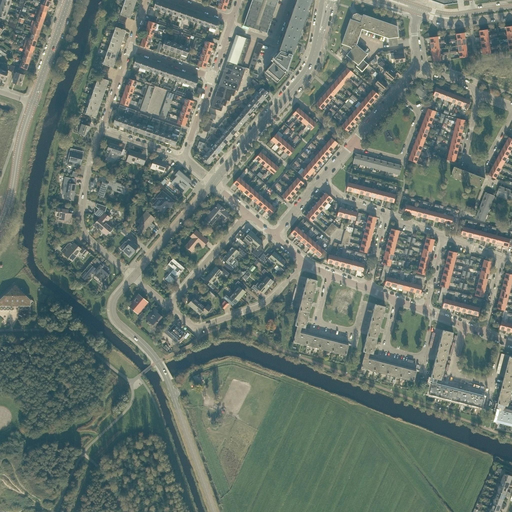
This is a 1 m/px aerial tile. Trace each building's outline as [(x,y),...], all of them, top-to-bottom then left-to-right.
[(163,2),(160,1),(156,0),(154,8),(160,10),(163,2)] [(276,7),(255,0),(251,0),(243,25),(267,33),(276,7)] [(310,0),(297,0),(280,50),(286,52),(291,54),(310,0)] [(132,12),(135,6),(124,2),(122,8),(132,12)] [(169,4),(167,4),(163,2),(160,10),(166,12),(169,4)] [(225,11),(227,4),(219,2),(217,8),(225,11)] [(0,10),(7,13),(9,7),(1,4),(0,6),(0,10)] [(47,13),(48,7),(41,4),(39,10),(47,13)] [(175,6),(173,6),(169,4),(166,12),(172,14),(175,6)] [(181,9),(179,8),(175,6),(172,14),(178,16),(181,9)] [(130,18),(132,12),(122,8),(120,15),(121,15),(127,17),(130,18)] [(45,18),(47,13),(39,10),(37,9),(35,15),(37,16),(45,18)] [(187,11),(185,10),(181,9),(178,16),(185,19),(187,11)] [(193,13),(191,12),(187,11),(185,19),(191,21),(193,13)] [(200,15),(197,14),(193,13),(191,21),(197,23),(200,15)] [(352,18),(351,20),(350,19),(342,43),(343,44),(342,48),(347,53),(348,53),(347,55),(358,64),(356,66),(362,71),(368,64),(362,59),(367,54),(356,45),(361,28),(388,38),(389,46),(398,45),(396,37),(398,37),(396,26),(363,15),(363,16),(362,15),(359,14),(358,14),(358,13),(357,13),(356,13),(355,13),(354,13),(354,14),(353,14),(352,15),(352,16),(352,17),(352,18)] [(206,17),(204,16),(200,15),(197,23),(203,25),(206,17)] [(45,18),(37,16),(37,18),(34,17),(33,21),(35,21),(43,24),(45,18)] [(212,19),(210,19),(206,17),(203,25),(209,27),(212,19)] [(218,22),(216,21),(212,19),(209,27),(216,29),(218,22)] [(43,24),(35,21),(33,21),(31,26),(41,30),(43,24)] [(155,30),(157,23),(149,21),(147,27),(155,30)] [(39,35),(41,30),(31,26),(29,32),(32,33),(39,35)] [(123,29),(116,27),(114,33),(124,37),(126,30),(123,29)] [(152,36),(155,30),(147,27),(145,33),(152,36)] [(37,41),(39,35),(32,33),(30,38),(37,41)] [(122,43),(124,37),(114,33),(111,39),(122,43)] [(150,42),(152,36),(145,33),(142,39),(150,42)] [(237,65),(238,62),(239,59),(239,57),(240,54),(241,51),(242,49),(243,46),(244,44),(245,41),(246,38),(236,35),(227,61),(237,65)] [(37,41),(30,38),(27,38),(25,43),(28,44),(35,47),(37,41)] [(119,49),(122,43),(111,39),(109,46),(119,49)] [(148,48),(150,42),(142,39),(140,46),(148,48)] [(171,42),(165,40),(162,48),(168,50),(171,42)] [(211,50),(214,43),(206,41),(204,47),(211,50)] [(175,52),(177,44),(171,42),(168,50),(175,52)] [(35,47),(28,44),(25,43),(23,49),(26,50),(33,52),(35,47)] [(181,54),(183,46),(177,44),(175,52),(181,54)] [(117,55),(119,49),(109,46),(107,52),(117,55)] [(190,48),(183,46),(181,54),(187,56),(190,48)] [(209,56),(211,50),(204,47),(202,53),(209,56)] [(31,58),(33,52),(26,50),(24,55),(31,58)] [(291,54),(286,52),(280,50),(279,51),(279,52),(278,53),(277,52),(272,57),(273,58),(273,57),(274,58),(273,62),(266,70),(266,71),(269,73),(268,75),(273,79),(274,78),(278,81),(279,79),(285,73),(284,71),(285,69),(287,70),(291,61),(292,57),(291,56),(291,54)] [(115,61),(117,55),(107,52),(105,58),(115,61)] [(404,54),(397,55),(396,52),(390,53),(391,59),(394,58),(395,63),(405,61),(404,54)] [(207,62),(209,56),(202,53),(199,59),(207,62)] [(31,58),(24,55),(23,58),(20,57),(20,58),(19,60),(22,61),(29,64),(31,58)] [(113,68),(115,61),(105,58),(103,64),(110,67),(113,68)] [(142,60),(140,59),(136,58),(133,65),(140,68),(142,60)] [(205,68),(207,62),(199,59),(197,66),(205,68)] [(149,62),(146,61),(142,60),(140,68),(146,70),(149,62)] [(27,69),(29,64),(22,61),(20,67),(27,69)] [(246,68),(242,66),(237,65),(227,61),(225,67),(244,74),(246,68)] [(388,64),(386,66),(381,61),(378,64),(384,69),(384,68),(386,71),(384,74),(391,80),(396,75),(390,70),(392,68),(388,64)] [(155,64),(153,63),(149,62),(146,70),(152,72),(155,64)] [(161,66),(159,65),(155,64),(152,72),(158,74),(161,66)] [(167,68),(165,68),(161,66),(158,74),(164,76),(167,68)] [(242,79),(244,74),(225,67),(223,73),(242,79)] [(173,71),(171,70),(167,68),(164,76),(171,78),(173,71)] [(349,78),(353,73),(347,68),(343,72),(349,78)] [(0,78),(5,80),(8,71),(1,69),(0,71),(0,78)] [(511,78),(486,69),(484,74),(482,73),(480,78),(511,89),(511,78)] [(180,73),(177,72),(173,71),(171,78),(177,80),(180,73)] [(378,73),(375,71),(373,74),(375,76),(374,77),(378,80),(375,84),(383,90),(387,85),(381,79),(383,77),(378,73)] [(21,82),(24,75),(16,72),(13,83),(19,85),(20,82),(21,82)] [(345,82),(349,78),(343,72),(339,77),(345,82)] [(186,75),(183,74),(180,73),(177,80),(183,83),(186,75)] [(240,85),(242,79),(223,73),(221,79),(240,85)] [(192,77),(190,76),(186,75),(183,83),(189,85),(192,77)] [(106,79),(99,77),(98,77),(96,83),(106,87),(108,80),(106,79)] [(198,79),(196,78),(192,77),(189,85),(195,87),(198,79)] [(341,87),(345,82),(339,77),(335,81),(341,87)] [(134,87),(137,81),(129,78),(127,85),(134,87)] [(238,91),(240,85),(221,79),(219,84),(238,91)] [(337,91),(341,87),(335,81),(331,86),(337,91)] [(104,93),(106,87),(96,83),(94,89),(104,93)] [(422,86),(422,85),(419,83),(414,90),(414,91),(414,90),(416,92),(419,95),(425,88),(424,88),(422,86)] [(238,91),(219,84),(217,90),(231,95),(234,96),(236,90),(238,91)] [(132,94),(134,87),(127,85),(124,91),(132,94)] [(333,96),(337,91),(331,86),(327,90),(333,96)] [(268,92),(262,87),(258,92),(265,98),(269,93),(268,92)] [(439,97),(442,90),(436,87),(434,91),(433,95),(439,97)] [(427,90),(425,88),(419,95),(421,96),(421,97),(424,99),(430,92),(427,90)] [(102,99),(104,93),(94,89),(92,95),(102,99)] [(229,101),(231,95),(217,90),(215,96),(227,100),(229,101)] [(329,100),(333,96),(327,90),(323,95),(329,100)] [(375,100),(379,95),(373,90),(369,94),(375,100)] [(445,99),(447,92),(442,90),(439,97),(445,99)] [(130,100),(132,94),(124,91),(122,97),(130,100)] [(261,102),(265,98),(258,92),(254,97),(261,102)] [(450,102),(453,94),(447,92),(445,99),(450,102)] [(371,104),(375,100),(369,94),(365,99),(371,104)] [(456,104),(459,96),(453,94),(450,102),(456,104)] [(100,105),(102,99),(92,95),(90,102),(100,105)] [(326,105),(329,100),(323,95),(319,100),(326,105)] [(225,106),(227,100),(215,96),(213,102),(223,105),(225,106)] [(462,106),(464,98),(459,96),(456,104),(462,106)] [(128,106),(130,100),(122,97),(120,103),(128,106)] [(257,107),(261,102),(254,97),(250,101),(257,107)] [(191,107),(194,101),(186,98),(184,104),(191,107)] [(467,108),(470,100),(464,98),(462,106),(467,108)] [(349,109),(353,104),(347,99),(345,102),(346,102),(344,104),(345,104),(347,106),(345,107),(348,109),(349,109)] [(367,109),(371,104),(365,99),(361,103),(367,109)] [(322,110),(326,105),(319,100),(315,104),(322,110)] [(253,112),(257,107),(250,101),(246,106),(253,112)] [(98,111),(100,105),(90,102),(88,108),(98,111)] [(221,111),(223,105),(213,102),(211,107),(221,111)] [(363,113),(367,109),(361,103),(357,108),(363,113)] [(189,113),(191,107),(184,104),(181,111),(189,113)] [(249,116),(253,112),(246,106),(242,111),(249,116)] [(96,118),(98,111),(88,108),(85,114),(96,118)] [(297,118),(303,112),(298,108),(293,114),(297,118)] [(359,118),(363,113),(357,108),(353,112),(359,118)] [(433,117),(435,111),(428,108),(426,114),(433,117)] [(187,120),(189,113),(181,111),(179,117),(183,118),(187,120)] [(247,118),(249,116),(242,111),(238,115),(245,121),(247,118)] [(302,122),(307,116),(303,112),(297,118),(302,122)] [(355,122),(359,118),(353,112),(349,117),(351,118),(355,122)] [(431,123),(433,117),(426,114),(424,120),(431,123)] [(241,126),(245,121),(238,115),(234,120),(241,126)] [(122,118),(116,116),(113,124),(119,126),(122,118)] [(306,126),(312,120),(307,116),(302,122),(306,126)] [(187,120),(183,118),(179,117),(177,123),(185,126),(187,120)] [(355,122),(351,118),(349,117),(345,121),(351,127),(355,122)] [(126,128),(128,120),(122,118),(119,126),(126,128)] [(85,125),(86,122),(78,119),(77,124),(74,132),(87,136),(90,127),(85,125)] [(132,130),(134,122),(128,120),(126,128),(132,130)] [(237,130),(241,126),(234,120),(231,125),(237,130)] [(311,130),(316,123),(312,120),(306,126),(311,130)] [(429,128),(431,123),(424,120),(421,125),(429,128)] [(347,132),(351,127),(345,121),(341,126),(347,132)] [(138,132),(141,125),(134,122),(132,130),(138,132)] [(144,134),(147,127),(141,125),(138,132),(144,134)] [(233,135),(237,130),(231,125),(227,129),(233,135)] [(427,134),(429,128),(421,125),(419,131),(427,134)] [(150,137),(153,129),(147,127),(144,134),(150,137)] [(156,139),(159,131),(153,129),(150,137),(156,139)] [(229,140),(233,135),(227,129),(223,134),(229,140)] [(163,141),(165,133),(159,131),(156,139),(163,141)] [(425,140),(427,134),(419,131),(417,137),(425,140)] [(169,143),(172,135),(165,133),(163,141),(169,143)] [(275,144),(281,137),(276,133),(271,140),(275,144)] [(225,144),(229,140),(223,134),(219,139),(225,144)] [(178,138),(172,135),(169,143),(175,145),(178,138)] [(280,148),(285,141),(281,137),(275,144),(280,148)] [(422,145),(425,140),(417,137),(415,142),(422,145)] [(334,148),(338,143),(331,138),(327,142),(334,148)] [(221,149),(225,144),(219,139),(215,143),(221,149)] [(285,151),(290,145),(285,141),(280,148),(285,151)] [(330,152),(334,148),(327,142),(324,147),(330,152)] [(420,151),(422,145),(415,142),(413,148),(420,151)] [(510,152),(511,148),(511,145),(506,142),(503,148),(510,152)] [(120,147),(110,143),(107,151),(108,151),(106,156),(110,157),(112,152),(120,155),(123,148),(120,147)] [(217,154),(221,149),(215,143),(211,148),(217,154)] [(289,155),(294,149),(290,145),(285,151),(289,155)] [(326,157),(330,152),(324,147),(320,151),(326,157)] [(77,153),(78,150),(71,148),(70,151),(72,152),(69,161),(73,162),(72,163),(80,165),(83,155),(77,153)] [(213,158),(217,154),(211,148),(207,153),(213,158)] [(418,157),(420,151),(413,148),(410,154),(418,157)] [(508,157),(510,152),(503,148),(500,153),(508,157)] [(143,164),(146,156),(130,150),(127,161),(131,163),(132,160),(143,164)] [(322,161),(326,157),(320,151),(316,156),(322,161)] [(260,162),(265,156),(260,152),(255,158),(260,162)] [(209,163),(213,158),(207,153),(203,157),(205,159),(204,160),(205,160),(204,161),(208,165),(209,163)] [(505,162),(508,157),(500,153),(498,158),(505,162)] [(358,155),(359,155),(355,154),(353,163),(354,162),(356,163),(360,164),(362,156),(358,155)] [(416,163),(418,157),(410,154),(408,160),(416,163)] [(365,157),(365,156),(362,155),(362,156),(360,164),(363,164),(362,165),(366,166),(368,157),(365,157)] [(264,166),(269,160),(265,156),(260,162),(264,166)] [(318,166),(322,161),(316,156),(312,160),(318,166)] [(371,158),(372,158),(368,157),(366,166),(366,165),(369,166),(369,167),(373,168),(375,159),(371,158)] [(502,168),(505,162),(498,158),(495,164),(502,168)] [(166,165),(167,163),(154,159),(151,168),(155,170),(156,169),(164,172),(164,170),(167,171),(169,166),(166,165)] [(378,160),(375,159),(373,168),(373,167),(376,168),(375,168),(379,169),(381,161),(378,160)] [(269,170),(274,164),(269,160),(264,166),(269,170)] [(314,170),(318,166),(312,160),(308,165),(314,170)] [(384,162),(385,161),(381,160),(381,161),(379,169),(380,169),(382,169),(382,170),(386,171),(388,162),(384,162)] [(391,163),(388,162),(386,171),(386,170),(389,171),(388,172),(392,173),(394,164),(391,163)] [(273,174),(279,168),(274,164),(269,170),(273,174)] [(398,165),(396,164),(394,164),(392,173),(393,172),(395,173),(399,174),(401,165),(401,166),(397,165),(398,165)] [(499,173),(502,168),(495,164),(492,169),(499,173)] [(310,175),(314,170),(308,165),(304,170),(310,175)] [(451,176),(465,182),(469,172),(464,170),(464,169),(462,168),(461,169),(455,166),(451,176)] [(496,178),(499,173),(492,169),(489,175),(496,178)] [(183,194),(189,187),(187,185),(191,180),(179,170),(174,175),(176,176),(170,183),(183,194)] [(306,180),(310,175),(304,170),(300,174),(306,180)] [(476,175),(469,172),(465,182),(482,188),(485,178),(479,176),(479,175),(477,174),(476,175)] [(122,184),(116,182),(117,179),(110,177),(109,181),(108,183),(102,181),(97,195),(104,198),(107,189),(125,195),(127,190),(131,192),(132,189),(121,185),(122,184)] [(238,187),(243,181),(239,177),(233,183),(238,187)] [(300,187),(304,183),(297,177),(293,182),(300,187)] [(73,200),(76,184),(71,183),(72,180),(65,178),(64,182),(67,183),(66,188),(63,188),(62,193),(65,193),(64,199),(73,200)] [(243,191),(248,185),(243,181),(238,187),(243,191)] [(296,192),(300,187),(293,182),(289,187),(296,192)] [(247,195),(253,189),(248,185),(243,191),(247,195)] [(503,188),(503,187),(500,186),(497,195),(498,194),(500,195),(500,196),(503,197),(507,188),(506,188),(506,189),(503,188)] [(252,199),(257,193),(254,190),(256,189),(254,187),(253,189),(247,195),(252,199)] [(292,196),(296,192),(289,187),(286,191),(292,196)] [(511,190),(509,190),(510,190),(507,188),(503,197),(504,197),(504,196),(506,197),(506,198),(510,199),(511,193),(511,190)] [(174,202),(162,191),(159,195),(164,199),(162,201),(156,208),(161,214),(168,206),(167,206),(168,204),(171,206),(174,202)] [(288,201),(292,196),(286,191),(281,196),(288,201)] [(328,202),(332,198),(325,192),(321,197),(328,202)] [(493,200),(494,196),(486,192),(486,193),(485,196),(483,199),(492,202),(491,202),(492,199),(493,200)] [(257,203),(262,197),(257,193),(252,199),(257,203)] [(394,202),(395,194),(389,193),(387,201),(394,202)] [(261,207),(267,201),(262,197),(257,203),(261,207)] [(324,207),(328,202),(321,197),(318,202),(324,207)] [(491,206),(492,202),(483,199),(484,199),(483,202),(482,202),(481,205),(490,208),(489,208),(490,206),(491,206)] [(266,211),(271,205),(267,201),(261,207),(266,211)] [(320,212),(324,207),(318,202),(314,206),(320,212)] [(224,209),(222,206),(218,204),(210,213),(209,213),(207,215),(208,216),(205,219),(211,224),(219,215),(224,220),(229,214),(224,210),(224,209)] [(410,214),(412,206),(406,204),(404,212),(410,214)] [(68,213),(69,206),(62,205),(62,208),(58,208),(57,215),(60,216),(59,219),(65,220),(65,221),(71,222),(72,213),(68,213)] [(271,215),(276,209),(271,205),(266,211),(271,215)] [(488,212),(490,208),(481,205),(480,209),(480,208),(479,211),(487,215),(487,214),(488,212)] [(316,216),(320,212),(314,206),(310,211),(316,216)] [(345,209),(339,208),(339,207),(337,215),(343,217),(345,209)] [(104,213),(99,209),(95,214),(100,217),(94,224),(101,230),(100,230),(106,235),(113,227),(107,222),(110,218),(104,213)] [(349,218),(351,211),(345,209),(343,217),(342,219),(345,220),(345,218),(349,218)] [(153,221),(155,218),(146,211),(137,221),(140,224),(136,229),(141,232),(144,229),(145,230),(148,227),(146,226),(147,224),(152,228),(154,225),(151,222),(152,221),(153,221)] [(312,221),(316,216),(310,211),(306,216),(312,221)] [(355,220),(357,212),(351,211),(349,218),(355,220)] [(486,218),(487,215),(479,211),(479,212),(478,215),(477,215),(476,218),(485,221),(484,221),(485,218),(486,218)] [(377,217),(370,215),(369,215),(367,221),(375,223),(377,217)] [(451,224),(453,216),(447,215),(445,223),(451,224)] [(296,237),(301,231),(296,226),(291,233),(296,237)] [(470,228),(464,226),(463,226),(461,234),(468,236),(470,228)] [(372,235),(373,229),(365,227),(364,233),(372,235)] [(399,230),(395,229),(391,228),(390,234),(396,236),(398,236),(399,230)] [(203,247),(208,241),(196,230),(191,236),(192,238),(185,246),(191,251),(197,245),(196,244),(198,242),(203,247)] [(251,243),(256,236),(250,231),(247,235),(244,233),(239,239),(242,241),(245,238),(251,243)] [(301,241),(306,234),(301,231),(296,237),(301,241)] [(132,235),(132,236),(130,234),(129,236),(130,237),(126,242),(128,244),(123,250),(129,256),(138,246),(134,243),(137,240),(132,235)] [(305,245),(311,238),(306,234),(301,241),(305,245)] [(257,257),(263,250),(261,248),(263,246),(260,244),(262,241),(256,236),(251,243),(253,245),(252,246),(255,249),(252,253),(257,257)] [(433,245),(434,239),(426,237),(425,243),(433,245)] [(310,249),(315,242),(311,238),(305,245),(310,249)] [(314,253),(320,246),(315,242),(310,249),(314,253)] [(73,245),(72,244),(70,243),(68,244),(63,249),(58,245),(55,247),(55,248),(55,250),(58,248),(64,254),(72,261),(80,252),(85,256),(88,252),(82,247),(81,248),(74,243),(73,245)] [(367,253),(369,247),(361,245),(359,251),(367,253)] [(320,256),(324,250),(325,250),(320,246),(314,253),(319,257),(320,256)] [(393,254),(394,248),(387,246),(385,252),(393,254)] [(237,250),(232,247),(227,252),(228,253),(234,258),(236,260),(241,254),(244,256),(246,254),(239,247),(237,250)] [(457,252),(453,251),(449,250),(447,256),(455,258),(457,252)] [(280,256),(279,255),(274,251),(270,256),(268,253),(266,255),(263,253),(259,258),(264,263),(269,258),(274,263),(280,256)] [(228,253),(227,252),(222,258),(227,262),(224,265),(231,271),(234,268),(229,263),(234,258),(228,253)] [(329,254),(327,260),(327,262),(333,264),(335,256),(329,254)] [(286,261),(281,258),(280,256),(274,263),(280,268),(276,273),(278,275),(286,266),(284,264),(286,261)] [(171,284),(184,268),(173,258),(171,260),(170,261),(168,264),(174,269),(165,279),(171,284)] [(109,274),(102,269),(105,265),(103,263),(98,259),(96,261),(101,265),(97,269),(92,266),(87,272),(89,275),(91,272),(102,282),(109,274)] [(490,267),(492,261),(484,259),(482,265),(490,267)] [(427,269),(428,263),(420,261),(419,267),(427,269)] [(365,263),(359,262),(356,270),(363,271),(365,263)] [(222,267),(220,270),(216,266),(211,272),(212,273),(217,278),(222,272),(227,276),(229,273),(222,267)] [(387,277),(389,269),(383,267),(380,279),(386,280),(387,276),(387,277)] [(425,275),(427,269),(419,267),(417,273),(425,275)] [(451,276),(452,270),(444,268),(443,274),(451,276)] [(269,278),(271,275),(264,269),(262,272),(267,276),(262,282),(268,287),(273,281),(269,278)] [(217,278),(212,273),(211,272),(206,278),(210,282),(208,284),(213,289),(216,286),(212,283),(217,278)] [(393,278),(387,277),(387,276),(386,280),(385,284),(391,286),(393,278)] [(317,280),(311,278),(307,277),(303,293),(313,296),(314,291),(315,289),(316,290),(316,287),(315,287),(316,285),(317,280)] [(448,288),(449,282),(441,280),(440,286),(442,286),(442,287),(447,288),(448,288)] [(241,288),(243,285),(238,281),(235,283),(239,286),(234,292),(240,297),(240,298),(245,292),(241,288)] [(263,293),(268,287),(262,282),(257,287),(254,284),(251,287),(257,292),(259,289),(263,293)] [(0,300),(1,302),(12,302),(14,302),(14,303),(16,303),(16,302),(29,302),(30,300),(15,285),(0,299),(0,300)] [(444,298),(446,291),(441,289),(438,301),(443,302),(444,298)] [(483,297),(484,291),(476,289),(475,295),(483,297)] [(194,298),(196,295),(193,292),(189,297),(192,300),(188,304),(194,309),(199,302),(194,298)] [(240,298),(240,297),(234,292),(229,298),(226,295),(223,298),(229,302),(231,300),(235,303),(240,298)] [(312,301),(313,296),(303,293),(299,309),(309,312),(310,307),(311,305),(312,305),(312,303),(311,303),(312,301)] [(138,313),(140,311),(148,302),(138,294),(128,306),(138,313)] [(450,300),(444,298),(443,302),(442,306),(448,308),(450,300)] [(208,304),(205,307),(199,302),(194,309),(200,314),(202,311),(205,314),(211,307),(208,304)] [(505,310),(507,304),(499,302),(497,308),(499,309),(505,310)] [(385,306),(379,304),(375,303),(371,319),(381,322),(382,318),(383,315),(384,316),(384,313),(383,313),(384,312),(385,306)] [(478,316),(480,308),(474,306),(472,314),(478,316)] [(157,312),(158,310),(155,308),(146,318),(155,326),(158,322),(162,316),(157,312)] [(308,317),(309,312),(299,309),(295,325),(297,326),(301,326),(305,327),(306,323),(307,321),(308,321),(308,318),(307,318),(308,317)] [(502,321),(504,313),(498,312),(496,323),(501,325),(502,321)] [(380,327),(381,322),(371,319),(367,335),(377,338),(378,334),(379,331),(380,331),(380,329),(379,329),(380,327)] [(508,322),(502,321),(501,325),(500,329),(506,330),(508,322)] [(185,334),(174,324),(171,328),(168,326),(164,331),(167,334),(169,331),(172,334),(169,336),(176,342),(178,340),(179,340),(185,334)] [(301,328),(301,326),(297,326),(296,331),(293,342),(346,355),(348,345),(300,332),(301,328)] [(453,332),(446,330),(443,329),(439,345),(449,348),(450,343),(450,341),(451,342),(452,339),(451,339),(451,338),(453,332)] [(376,343),(377,338),(367,335),(363,351),(365,352),(369,353),(373,354),(374,349),(375,347),(376,347),(376,345),(375,344),(376,343)] [(448,353),(449,348),(439,345),(434,361),(445,364),(446,360),(446,357),(447,357),(448,355),(447,355),(448,353)] [(368,358),(369,353),(365,352),(364,357),(363,357),(361,368),(414,381),(416,371),(368,358)] [(443,368),(445,364),(434,361),(430,377),(433,378),(437,379),(441,379),(442,374),(442,373),(443,373),(444,370),(443,370),(443,368)] [(511,372),(506,371),(502,387),(511,389),(511,372)] [(194,386),(204,382),(202,377),(195,380),(193,381),(194,383),(193,384),(194,386)] [(436,384),(437,379),(433,378),(432,383),(431,383),(429,394),(481,407),(484,397),(436,384)] [(511,399),(511,396),(511,395),(511,391),(511,389),(502,387),(498,403),(501,404),(505,405),(508,405),(510,400),(510,399),(511,399)] [(511,412),(503,410),(504,407),(505,405),(501,404),(499,409),(496,420),(511,423),(511,412)] [(511,475),(511,476),(511,475),(511,472),(506,470),(504,473),(502,479),(511,482),(511,479),(511,477),(511,475)] [(511,485),(511,482),(502,479),(500,485),(508,488),(510,485),(511,485)] [(507,491),(508,488),(500,485),(498,490),(510,495),(510,493),(507,491)] [(509,497),(510,495),(498,490),(496,496),(504,499),(505,496),(509,497)] [(503,503),(504,499),(496,496),(493,502),(505,507),(506,504),(503,503)] [(504,509),(505,507),(493,502),(491,508),(499,511),(501,508),(504,509)]
